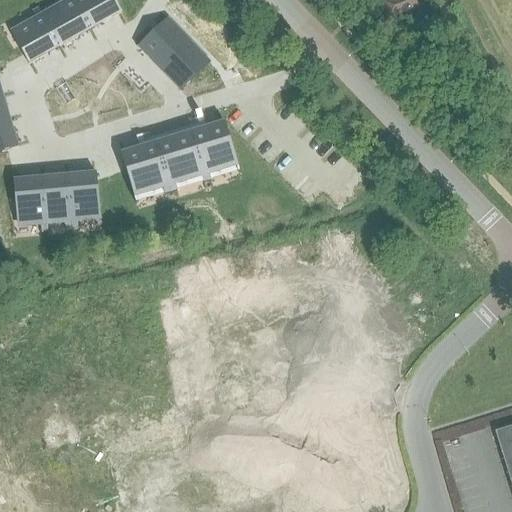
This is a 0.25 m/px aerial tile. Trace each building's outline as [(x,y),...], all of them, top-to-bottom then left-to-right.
[(76,0),(54,16),(72,43),(101,23),(84,0),(76,0)] [(84,0),(101,23),(130,3),(127,0),(84,0)] [(411,11),(416,9),(412,0),(376,0),(387,26),(413,17),(411,11)] [(54,16),(47,6),(41,9),(48,19),(24,36),(42,63),(72,43),(54,16)] [(178,17),(177,16),(147,45),(148,46),(151,43),(191,85),(188,88),(189,89),(219,60),(218,59),(215,62),(175,20),(178,17)] [(0,93),(11,90),(3,61),(0,62),(0,93)] [(0,118),(18,113),(11,90),(0,93),(0,118)] [(18,113),(0,118),(0,149),(27,141),(18,113)] [(236,115),(201,126),(216,175),(219,184),(226,182),(225,177),(235,174),(233,170),(251,164),(236,115)] [(201,126),(167,136),(185,194),(192,192),(190,188),(201,185),(200,180),(216,175),(201,126)] [(167,136),(133,147),(148,196),(165,191),(167,195),(178,192),(179,196),(185,194),(167,136)] [(106,162),(76,167),(85,220),(91,219),(89,207),(112,203),(106,162)] [(76,167),(53,171),(59,212),(77,209),(79,221),(85,220),(76,167)] [(53,171),(23,175),(30,217),(53,213),(55,225),(61,224),(59,212),(53,171)] [(62,386),(79,397),(90,380),(72,369),(62,386)] [(511,426),(494,432),(511,490),(511,426)]
